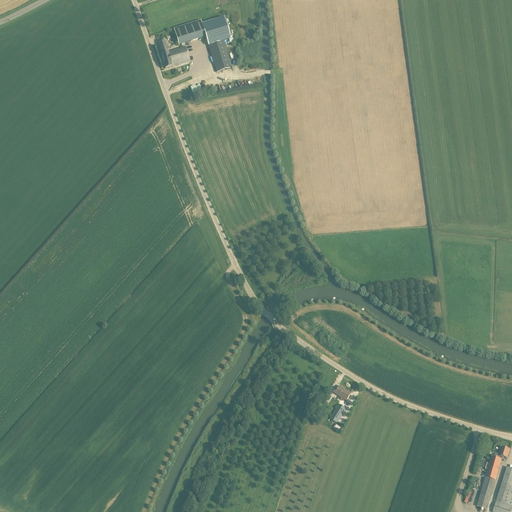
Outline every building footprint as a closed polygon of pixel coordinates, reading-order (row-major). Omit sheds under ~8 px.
[(221,18),(202,24),(205,37),(208,46),(223,41),(228,40),(221,18)] [(201,21),(174,29),(178,45),(205,37),(202,24),(201,21)] [(223,41),(208,46),(216,73),(232,68),(223,41)] [(190,62),(185,47),(168,52),(165,42),(158,44),(162,60),(165,69),(172,67),(190,62)] [(333,393),(335,394),(341,398),(340,400),(343,402),(344,400),(346,401),(351,394),(340,387),(338,390),(336,389),(333,393)] [(330,419),(337,423),(346,409),(339,405),(330,419)] [(503,457),(507,459),(510,450),(501,447),(499,455),(495,454),(494,458),(491,457),(477,507),(487,510),(502,460),(503,457)] [(511,469),(507,468),(496,502),(511,506),(511,469)] [(511,511),(511,509),(511,506),(496,502),(492,511),(511,511)]
